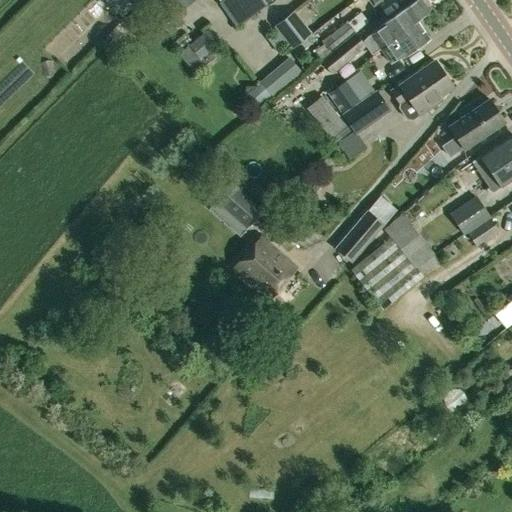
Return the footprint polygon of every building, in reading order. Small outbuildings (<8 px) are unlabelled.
[(126,0),(106,0),(122,16),(132,6),(126,0)] [(222,0),(221,1),(219,2),(236,26),(273,0),(222,0)] [(376,52),(380,49),(379,47),(416,21),(429,11),(420,0),(417,0),(381,26),(381,27),(370,34),(362,41),(361,41),(355,33),(321,62),(332,74),(366,46),(370,43),(376,52)] [(291,50),(293,48),(311,34),(312,33),(295,11),(274,28),(291,50)] [(321,62),(355,33),(354,33),(355,32),(346,21),(322,42),(323,44),(313,52),(321,62)] [(379,47),(380,49),(390,63),(401,55),(402,57),(428,38),(416,21),(379,47)] [(214,56),(210,52),(218,46),(204,29),(178,51),(195,71),(214,56)] [(311,34),(293,48),(297,54),(316,40),(311,34)] [(290,58),(261,82),(274,98),(275,99),(303,75),(290,58)] [(398,86),(391,91),(399,102),(398,110),(405,119),(412,120),(420,115),(441,100),(439,96),(452,87),(434,61),(398,86)] [(341,114),(362,100),(347,79),(327,93),(341,114)] [(274,98),(261,82),(242,98),(255,114),(274,98)] [(362,100),(341,114),(354,133),(355,135),(357,134),(390,111),(376,90),(362,100)] [(321,96),(306,108),(330,138),(346,125),(321,96)] [(442,146),(449,156),(463,147),(463,148),(504,121),(489,99),(449,126),(456,137),(442,146)] [(511,134),(472,161),(492,192),(511,177),(511,134)] [(231,184),(215,202),(246,229),(262,210),(231,184)] [(463,234),(468,230),(478,223),(489,217),(475,196),(461,206),(449,214),(463,234)] [(352,262),(383,224),(375,217),(367,211),(336,249),(352,262)] [(392,239),(421,275),(438,263),(433,255),(434,254),(401,212),(382,227),(392,239)] [(498,231),(489,217),(478,223),(468,230),(469,232),(466,233),(476,246),(498,231)] [(261,234),(231,269),(269,301),(298,266),(261,234)] [(423,277),(421,275),(392,239),(352,272),(382,310),(423,277)]
